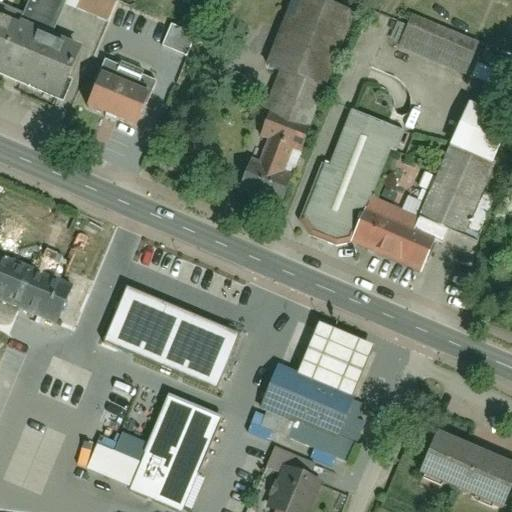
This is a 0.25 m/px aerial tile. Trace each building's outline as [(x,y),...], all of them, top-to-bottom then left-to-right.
[(35,0),(26,24),(55,36),(70,0),(35,0)] [(289,74),(271,116),(313,133),(363,15),(328,0),(304,0),(275,68),(289,74)] [(0,12),(0,78),(55,102),(79,48),(55,36),(26,24),(0,12)] [(411,23),(399,53),(471,82),(483,52),(411,23)] [(106,73),(87,114),(137,136),(155,95),(106,73)] [(327,162),(304,224),(353,243),(396,129),(355,114),(336,166),(327,162)] [(231,197),(278,217),(309,144),(263,124),(231,197)] [(504,171),(452,147),(419,218),(471,242),(504,171)] [(376,214),(362,243),(396,259),(430,274),(444,245),(376,214)] [(0,258),(0,303),(15,310),(31,271),(0,258)] [(31,271),(15,310),(58,328),(74,289),(31,271)] [(126,291),(103,346),(215,393),(239,338),(126,291)] [(339,437),(350,408),(353,409),(375,349),(315,328),(298,376),(279,368),(264,407),(339,437)] [(104,383),(30,356),(20,384),(94,412),(104,383)] [(129,497),(166,511),(183,511),(220,422),(168,401),(141,468),(131,492),(129,497)] [(511,469),(511,463),(433,433),(416,479),(496,510),(511,469)] [(131,492),(141,468),(96,450),(86,474),(131,492)] [(307,511),(321,482),(281,465),(260,511),(307,511)]
